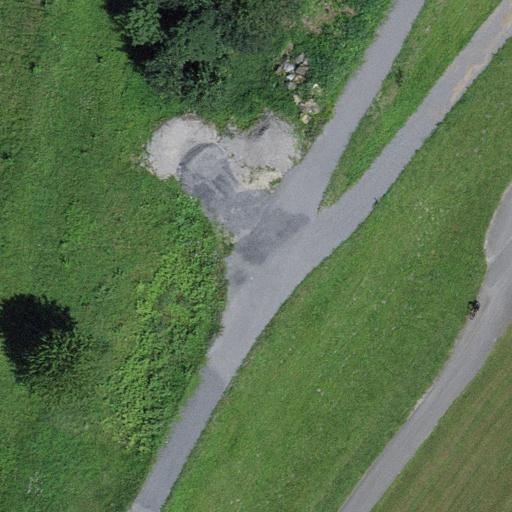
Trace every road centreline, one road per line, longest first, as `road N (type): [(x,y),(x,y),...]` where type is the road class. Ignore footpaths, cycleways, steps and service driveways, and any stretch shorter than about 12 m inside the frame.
road 1 (track): [(511,18),(362,198),(249,305),(145,511)]
road 2 (track): [(249,305),(408,0)]
road 3 (track): [(511,234),(496,317),(442,407),(361,511)]
